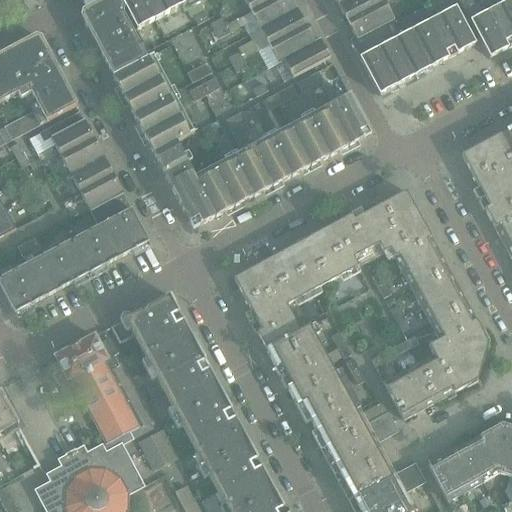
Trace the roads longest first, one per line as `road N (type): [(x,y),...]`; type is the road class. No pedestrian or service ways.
road 1 (residential): [(186,268),(48,14)]
road 2 (residential): [(186,268),(316,511)]
road 3 (residential): [(186,268),(401,153)]
road 4 (residential): [(0,333),(14,360),(186,268)]
road 5 (residential): [(511,326),(416,145)]
road 6 (residential): [(401,153),(319,0)]
